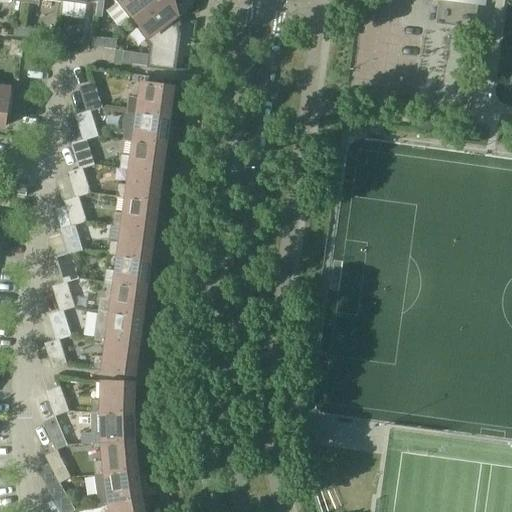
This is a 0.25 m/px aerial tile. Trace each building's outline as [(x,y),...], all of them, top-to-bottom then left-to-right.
[(117,0),(132,19),(157,0),(117,0)] [(179,7),(177,0),(157,0),(132,19),(152,45),(149,67),(175,70),(180,34),(177,26),(175,26),(173,19),(177,15),(176,9),(179,7)] [(475,29),(479,0),(438,0),(435,24),(475,29)] [(22,27),(14,26),(13,36),(21,37),(22,27)] [(36,29),(22,27),(21,37),(24,38),(35,39),(36,29)] [(24,42),(13,40),(11,55),(21,56),(24,42)] [(130,98),(128,111),(169,116),(173,87),(163,85),(164,80),(165,80),(165,79),(144,76),(144,77),(145,77),(144,83),(143,83),(141,99),(130,98)] [(11,89),(0,87),(0,125),(6,126),(9,104),(12,104),(14,92),(10,91),(11,89)] [(103,108),(96,87),(82,91),(89,112),(103,108)] [(165,145),(169,116),(128,111),(127,111),(126,114),(125,115),(124,117),(123,119),(123,121),(122,123),(122,125),(123,127),(123,129),(124,131),(123,140),(135,142),(135,141),(165,145)] [(92,116),(78,120),(85,141),(99,136),(92,116)] [(120,169),(131,170),(131,169),(161,173),(165,145),(135,141),(135,142),(133,156),(122,155),(120,169)] [(88,144),(74,148),(81,169),(95,165),(88,144)] [(157,202),(161,173),(131,169),(131,170),(129,185),(118,184),(117,192),(117,197),(127,199),(127,198),(157,202)] [(84,173),(70,177),(77,198),(91,194),(84,173)] [(27,193),(28,185),(17,183),(15,195),(27,196),(27,193)] [(113,226),(124,227),(124,226),(153,230),(157,202),(127,198),(127,199),(125,213),(115,212),(113,226)] [(81,201),(66,205),(73,226),(87,222),(81,201)] [(109,255),(120,256),(120,255),(150,259),(153,230),(124,226),(124,227),(121,243),(111,241),(109,255)] [(77,230),(63,234),(69,255),(83,251),(77,230)] [(105,283),(109,284),(109,283),(146,288),(150,259),(120,255),(120,256),(118,271),(107,270),(105,283)] [(59,263),(65,284),(79,279),(73,258),(59,263)] [(103,298),(101,311),(112,313),(142,317),(146,288),(109,283),(109,284),(107,299),(103,298)] [(55,291),(61,312),(75,308),(69,287),(55,291)] [(112,313),(101,312),(98,312),(96,327),(99,327),(97,340),(108,342),(108,341),(138,345),(142,317),(112,313)] [(51,320),(57,341),(72,336),(65,315),(51,320)] [(134,375),(138,345),(108,341),(108,342),(106,357),(95,356),(93,369),(134,375)] [(61,344),(47,348),(54,369),(68,365),(61,344)] [(92,399),(92,413),(133,413),(133,398),(133,383),(103,382),(103,400),(92,399)] [(62,391),(48,396),(56,417),(70,412),(62,391)] [(133,417),(133,413),(92,413),(91,413),(92,433),(82,433),(82,444),(93,443),(93,444),(104,443),(134,442),(133,432),(133,417)] [(58,421),(47,426),(57,450),(68,445),(58,421)] [(96,475),(96,476),(106,474),(136,470),(135,455),(134,442),(104,443),(105,461),(94,462),(96,475)] [(59,455),(49,460),(60,483),(71,478),(59,455)] [(111,504),(140,498),(136,470),(106,474),(96,476),(94,476),(99,507),(111,504)] [(63,488),(53,494),(62,511),(73,511),(76,510),(63,488)] [(143,511),(140,498),(111,504),(112,511),(143,511)]
